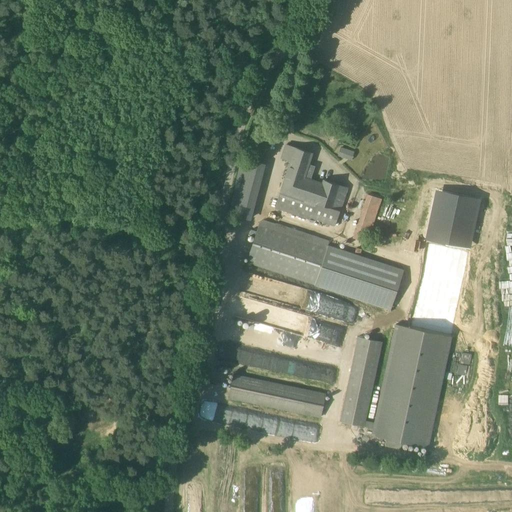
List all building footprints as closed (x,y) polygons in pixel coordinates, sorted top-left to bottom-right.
[(347,188),(324,180),(322,184),(303,178),(307,164),(311,153),(286,144),(281,159),(290,162),(275,208),(301,217),(302,214),(334,225),(339,211),(347,188)] [(338,156),(345,158),(348,149),(341,147),(338,156)] [(250,219),(263,163),(241,158),(228,214),(250,219)] [(433,187),(424,237),(426,238),(410,328),(452,337),(478,196),(433,187)] [(369,234),(381,198),(366,193),(354,229),(369,234)] [(403,271),(259,224),(247,262),(390,309),(403,271)] [(247,272),(242,292),(300,307),(303,295),(307,296),(309,288),(247,272)] [(383,342),(357,336),(343,398),(339,421),(372,428),(371,435),(386,439),(385,446),(400,449),(402,442),(428,448),(439,399),(452,337),(410,328),(394,325),(379,399),(373,422),(366,421),(371,399),(383,342)] [(276,334),(273,353),(336,361),(338,342),(276,334)] [(325,394),(233,374),(228,398),(320,418),(324,398),(325,394)] [(208,417),(242,429),(248,413),(214,401),(208,417)]
